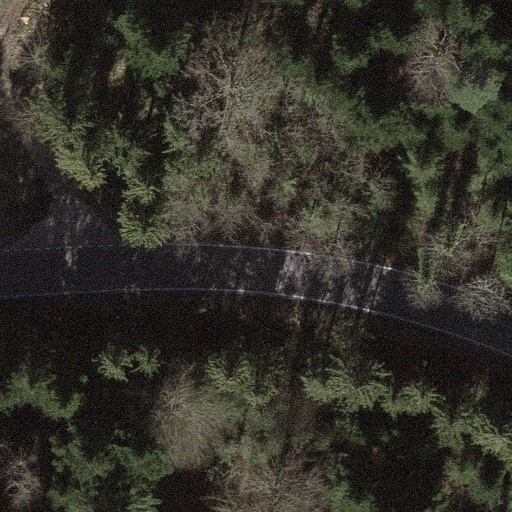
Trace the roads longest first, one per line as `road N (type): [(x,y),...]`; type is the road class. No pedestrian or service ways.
road 1 (unclassified): [(511,356),(369,313),(64,271),(0,272)]
road 2 (track): [(64,271),(53,180),(0,83)]
road 3 (track): [(112,511),(0,429)]
